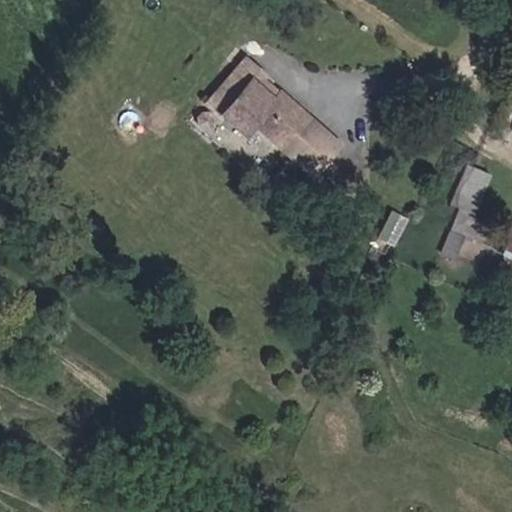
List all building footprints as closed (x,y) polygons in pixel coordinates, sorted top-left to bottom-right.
[(273,106),(277,101),(268,93),(271,89),(243,65),(235,73),(273,106)] [(277,101),(273,106),(235,73),(204,109),(240,142),(252,128),(279,154),(307,122),(280,98),(277,101)] [(479,178),(453,236),(465,240),(470,242),(478,223),(474,221),(491,183),(479,178)] [(443,260),(455,265),(465,240),(453,236),(443,260)] [(511,244),(501,265),(511,269),(511,244)]
